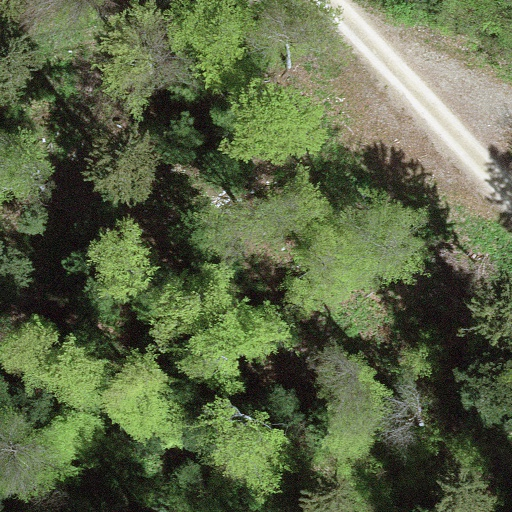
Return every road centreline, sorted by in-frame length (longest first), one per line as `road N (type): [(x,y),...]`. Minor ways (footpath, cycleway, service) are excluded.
road 1 (track): [(511,174),(338,0)]
road 2 (track): [(197,511),(166,489),(46,439),(0,430)]
